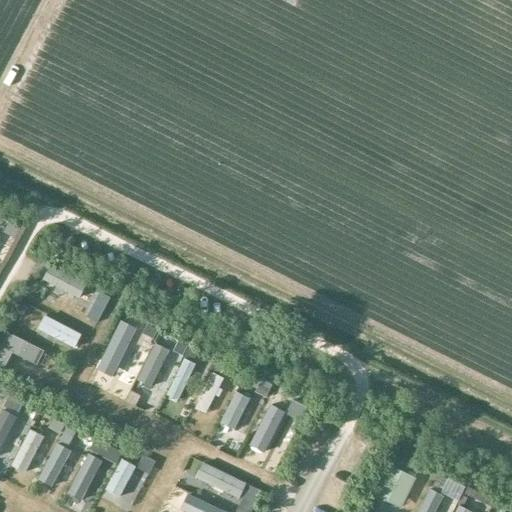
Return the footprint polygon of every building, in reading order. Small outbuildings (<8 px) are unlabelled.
[(97,302),(59,284),(53,297),(91,314),(97,302)] [(83,333),(44,313),(37,327),(76,347),(83,333)] [(41,348),(6,331),(0,343),(0,345),(34,362),(41,348)] [(134,340),(123,334),(106,366),(117,372),(134,340)] [(169,350),(155,342),(136,378),(150,385),(169,350)] [(195,363),(184,358),(166,393),(177,399),(195,363)] [(223,377),(211,371),(193,407),(205,413),(223,377)] [(249,398),(235,390),(219,421),(233,428),(249,398)] [(274,410),(263,405),(249,436),(260,441),(274,410)] [(0,448),(17,415),(4,409),(0,416),(0,448)] [(40,437),(28,432),(13,462),(24,468),(40,437)] [(70,444),(58,438),(41,470),(53,476),(70,444)] [(100,458),(88,452),(73,483),(84,489),(100,458)] [(134,465),(122,459),(106,488),(118,495),(134,465)] [(237,482),(198,464),(192,477),(231,495),(237,482)] [(415,477),(388,464),(373,494),(401,508),(415,477)] [(434,511),(443,495),(429,488),(416,511),(434,511)] [(226,511),(187,493),(180,508),(187,511),(226,511)]
